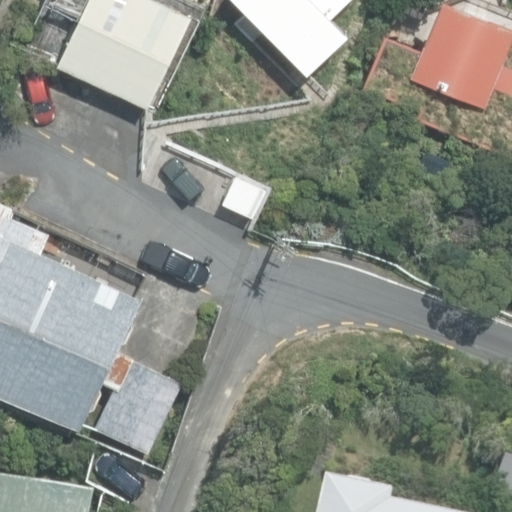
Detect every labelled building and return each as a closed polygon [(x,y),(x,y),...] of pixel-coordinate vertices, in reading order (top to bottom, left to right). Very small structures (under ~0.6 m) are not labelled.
[(55,64),(147,105),(191,7),(175,0),(56,0),(55,2),(78,12),(55,64)] [(511,21),(455,0),(415,0),(401,38),(378,30),(355,92),(511,151),(511,21)] [(96,425),(147,450),(181,378),(135,356),(136,353),(117,345),(141,296),(41,249),(50,231),(9,212),(13,205),(0,198),(0,389),(78,427),(101,379),(115,385),(96,425)] [(511,501),(511,463),(503,460),(490,492),(511,501)] [(0,511),(86,511),(93,481),(0,462),(0,511)] [(405,511),(388,508),(390,499),(325,485),(319,511),(405,511)]
